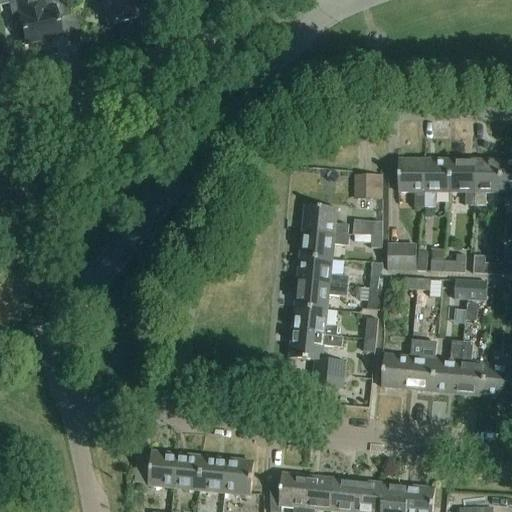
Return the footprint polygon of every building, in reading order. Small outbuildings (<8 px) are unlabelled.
[(0,0),(0,7),(9,5),(12,18),(17,17),(24,47),(61,38),(56,20),(69,17),(64,0),(0,0)] [(99,0),(106,27),(134,21),(129,0),(99,0)] [(413,211),(423,211),(423,207),(423,162),(397,162),(397,196),(413,196),(413,211)] [(423,211),(433,211),(433,196),(449,196),(449,162),(423,162),(423,207),(423,211)] [(464,196),(464,210),(473,210),(473,196),(474,162),(449,162),(449,196),(464,196)] [(499,196),(500,162),(474,162),(473,196),(473,210),(485,210),(485,196),(499,196)] [(511,162),(500,162),(499,196),(511,196),(511,162)] [(355,177),(355,200),(382,201),(382,177),(355,177)] [(348,228),(335,227),(336,212),(303,209),(301,235),(347,239),(349,239),(349,236),(347,236),(348,228)] [(372,225),(372,239),(383,239),(383,225),(372,225)] [(347,239),(301,235),(298,260),(331,263),(333,244),(348,246),(349,239),(347,239)] [(383,250),(383,239),(355,239),(355,245),(372,245),(372,250),(383,250)] [(418,244),(403,244),(389,243),(388,271),(417,273),(418,244)] [(507,266),(494,265),(493,277),(511,277),(511,253),(508,253),(507,266)] [(419,254),(417,272),(427,273),(428,255),(419,254)] [(443,263),(442,274),(466,275),(467,257),(457,257),(457,263),(443,263)] [(493,277),(494,265),(485,265),(486,258),(475,258),(474,276),(493,277)] [(348,278),(330,277),(331,263),(298,260),(296,285),(347,289),(348,278)] [(431,274),(442,274),(443,263),(432,262),(431,274)] [(370,292),(381,293),(383,280),(371,278),(370,292)] [(417,292),(417,281),(405,280),(405,285),(393,284),(393,298),(404,299),(405,291),(417,292)] [(417,281),(417,292),(430,292),(430,282),(417,281)] [(430,282),(430,292),(437,293),(438,282),(430,282)] [(455,294),(468,295),(468,284),(456,283),(455,294)] [(488,285),(468,284),(468,295),(467,302),(487,303),(488,285)] [(326,313),(328,299),(346,300),(347,289),(296,285),(293,310),(326,313)] [(380,312),(381,293),(370,292),(368,311),(380,312)] [(326,313),(293,310),(291,335),(335,340),(336,330),(324,329),(326,313)] [(366,328),(378,330),(379,321),(367,320),(366,328)] [(378,330),(366,328),(365,342),(376,344),(378,330)] [(335,340),(291,335),(288,361),(316,364),(313,392),(342,395),(344,365),(321,363),(323,349),(340,351),(341,340),(335,340)] [(376,344),(365,342),(364,353),(375,354),(376,344)] [(450,364),(434,363),(431,396),(456,398),(459,365),(461,345),(452,344),(450,364)] [(461,345),(459,365),(456,398),(481,400),(484,367),(470,366),(472,346),(461,345)] [(405,393),(408,360),(383,358),(380,391),(405,393)] [(408,360),(405,393),(431,396),(434,363),(408,360)] [(484,367),(481,400),(507,403),(510,370),(484,367)] [(173,491),(176,458),(151,455),(148,488),(173,491)] [(176,458),(173,491),(199,493),(202,460),(176,458)] [(202,460),(199,493),(224,496),(227,463),(202,460)] [(253,465),(227,463),(224,496),(250,498),(253,465)] [(280,511),(281,510),(293,511),(303,511),(306,479),(281,476),(280,488),(268,486),(269,511),(280,511)] [(329,511),(332,481),(306,479),(303,511),(329,511)] [(332,481),(329,511),(355,511),(358,484),(332,481)] [(380,511),(382,486),(358,484),(355,511),(380,511)] [(405,511),(407,489),(382,486),(380,511),(405,511)] [(431,511),(434,491),(407,489),(405,511),(431,511)]
